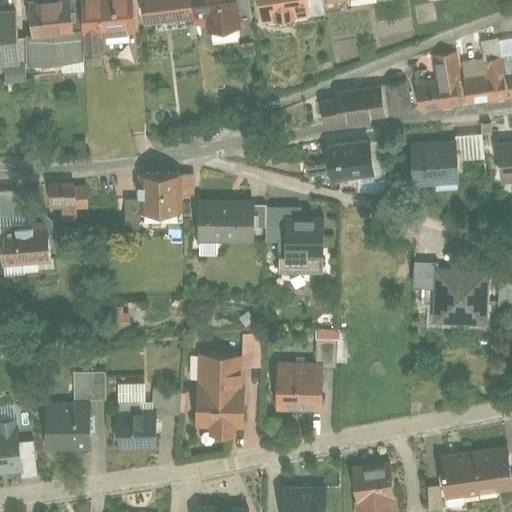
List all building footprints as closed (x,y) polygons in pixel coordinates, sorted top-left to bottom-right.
[(14,20),(13,0),(0,0),(0,44),(16,44),(14,20)] [(29,0),(30,15),(70,12),(69,0),(29,0)] [(78,0),(69,0),(70,12),(80,11),(78,0)] [(78,0),(80,11),(81,29),(103,27),(102,14),(133,12),(132,0),(78,0)] [(203,0),(205,10),(238,7),(237,1),(237,0),(203,0)] [(70,12),(30,15),(31,18),(25,19),(26,42),(82,38),(81,29),(80,11),(70,12)] [(250,17),(229,19),(232,35),(252,32),(250,17)] [(25,19),(14,20),(16,44),(26,44),(26,42),(25,19)] [(499,42),(501,59),(504,58),(511,56),(511,21),(493,25),(496,42),(499,42)] [(473,22),(464,25),(467,32),(476,29),(473,22)] [(413,68),(418,97),(458,91),(454,64),(458,64),(454,37),(429,41),(433,65),(413,68)] [(461,64),(464,87),(505,81),(501,59),(499,42),(496,42),(481,44),(483,61),(461,64)] [(23,46),(3,48),(5,66),(25,64),(23,46)] [(408,96),(405,68),(335,75),(336,80),(318,82),(321,107),(379,99),(408,96)] [(367,124),(369,140),(379,139),(376,117),(366,118),(367,124)] [(454,122),(456,144),(481,142),(479,118),(454,120),(454,122)] [(511,121),(496,122),(499,165),(511,163),(511,121)] [(454,122),(409,125),(411,169),(457,166),(456,144),(454,122)] [(367,124),(323,130),(327,165),(371,159),(369,140),(367,124)] [(177,161),(177,160),(134,161),(134,186),(135,198),(179,197),(178,186),(177,161)] [(177,161),(178,186),(192,185),(191,161),(177,161)] [(72,169),(46,170),(47,197),(78,196),(81,194),(80,186),(78,183),(72,183),(72,169)] [(0,181),(0,202),(20,202),(19,181),(0,181)] [(135,198),(134,186),(122,187),(123,212),(135,211),(135,198)] [(250,186),(196,186),(195,244),(214,244),(214,228),(250,228),(250,215),(250,193),(250,186)] [(263,193),(250,193),(250,215),(263,215),(263,193)] [(280,260),(324,261),(325,207),(287,206),(287,230),(280,230),(280,260)] [(46,209),(0,212),(0,251),(49,248),(46,209)] [(409,281),(432,281),(432,258),(434,258),(434,255),(409,255),(409,281)] [(434,258),(432,258),(432,281),(431,310),(482,310),(483,258),(434,258)] [(511,293),(511,271),(501,272),(501,293),(511,293)] [(108,307),(109,321),(128,321),(127,306),(108,307)] [(313,357),(320,358),(320,368),(333,368),(333,358),(345,358),(345,327),(313,327),(313,357)] [(241,347),(241,362),(263,362),(263,330),(241,329),(241,347)] [(194,375),(193,420),(207,420),(207,428),(233,429),(233,421),(240,421),(241,362),(241,347),(194,347),(194,352),(194,375)] [(194,375),(194,352),(186,352),(186,375),(194,375)] [(273,357),(272,405),(320,405),(320,368),(320,358),(313,357),(273,357)] [(71,368),(71,397),(87,396),(87,399),(103,398),(103,368),(71,368)] [(116,397),(141,398),(141,379),(113,379),(113,391),(116,397)] [(148,398),(148,406),(153,406),(153,408),(178,408),(178,387),(148,387),(148,398)] [(42,445),(88,444),(87,399),(87,396),(71,397),(41,397),(42,445)] [(116,443),(153,443),(153,408),(153,406),(148,406),(148,398),(141,398),(116,397),(116,443)] [(0,469),(23,467),(20,439),(18,416),(0,417),(0,469)] [(34,437),(20,439),(23,467),(24,473),(38,471),(34,437)] [(506,438),(434,447),(440,491),(511,482),(510,470),(506,438)] [(396,511),(388,454),(348,460),(356,511),(396,511)] [(324,511),(324,479),(279,480),(279,511),(324,511)] [(437,481),(423,482),(425,506),(440,505),(437,481)] [(244,511),(244,498),(195,497),(194,511),(244,511)]
